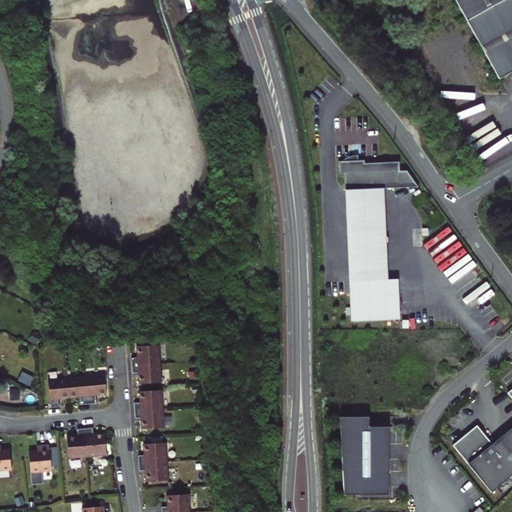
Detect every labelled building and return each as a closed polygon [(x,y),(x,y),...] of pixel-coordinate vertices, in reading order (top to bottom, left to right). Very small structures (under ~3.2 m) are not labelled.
[(455,0),(462,12),(483,0),(455,0)] [(511,0),(483,0),(462,12),(499,79),(511,72),(511,0)] [(343,174),(344,190),(383,188),(418,187),(406,170),(399,170),(398,161),(364,163),(364,160),(353,160),(352,158),(348,158),(349,161),(338,161),(338,174),(343,174)] [(349,281),(352,281),(387,279),(383,188),(344,190),(349,281)] [(387,279),(352,281),(354,321),(400,319),(397,279),(387,279)] [(159,345),(136,346),(137,357),(131,358),(132,373),(138,373),(139,384),(161,382),(160,364),(159,345)] [(104,375),(48,380),(51,408),(59,407),(58,399),(80,397),(80,405),(88,404),(96,403),(95,395),(106,394),(104,375)] [(162,390),(139,391),(140,402),(134,403),(135,418),(141,418),(141,429),(164,427),(162,390)] [(340,418),(344,494),(393,492),(389,425),(370,426),(369,416),(340,418)] [(77,429),(78,435),(67,436),(69,458),(106,455),(104,432),(93,433),(92,427),(91,428),(77,429)] [(453,446),(491,493),(511,476),(511,428),(493,444),(480,429),(468,439),(466,435),(453,446)] [(166,442),(143,444),(144,455),(138,455),(139,471),(145,470),(146,481),(168,480),(166,442)] [(49,444),(41,445),(41,449),(37,450),(28,451),(31,473),(51,471),(49,444)] [(0,471),(11,470),(9,448),(0,449),(0,448),(0,471)] [(190,511),(189,494),(167,495),(167,506),(161,507),(161,511),(190,511)]
